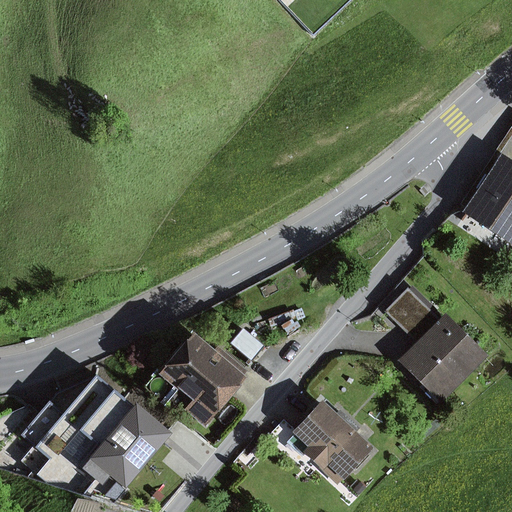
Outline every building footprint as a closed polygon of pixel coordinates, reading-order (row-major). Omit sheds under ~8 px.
[(511,159),(503,154),(463,213),(511,245),(511,159)] [(440,320),(409,289),(385,312),(417,343),(399,361),(442,404),(489,356),(446,313),(440,320)] [(252,352),(262,342),(245,324),(234,335),(252,352)] [(166,365),(169,367),(162,375),(193,401),(184,411),(205,429),(231,398),(240,388),(248,378),(244,374),(248,371),(219,346),(215,350),(194,332),(166,365)] [(23,435),(70,475),(78,466),(102,487),(111,477),(126,490),(173,434),(137,404),(133,409),(96,378),(65,416),(50,403),(23,435)] [(346,480),(376,449),(324,400),(307,417),(292,432),(295,435),(287,443),(303,458),(306,455),(338,485),(344,478),(346,480)] [(366,488),(361,483),(353,490),(359,496),(366,488)]
